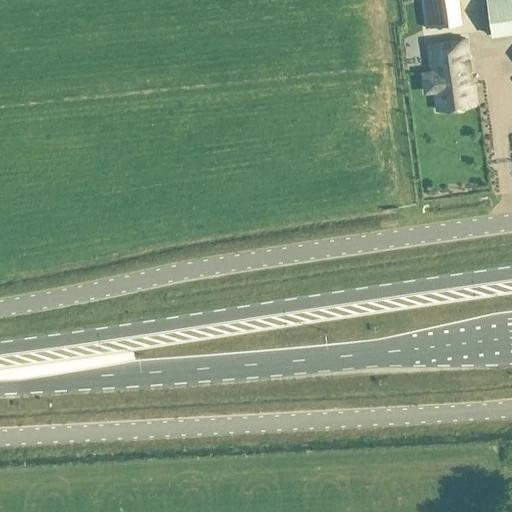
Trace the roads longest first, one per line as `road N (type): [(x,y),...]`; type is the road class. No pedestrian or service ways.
road 1 (unclassified): [(0,309),(511,222)]
road 2 (primary): [(511,275),(0,349)]
road 3 (primary): [(0,385),(511,338)]
road 4 (unclassified): [(0,438),(511,409)]
